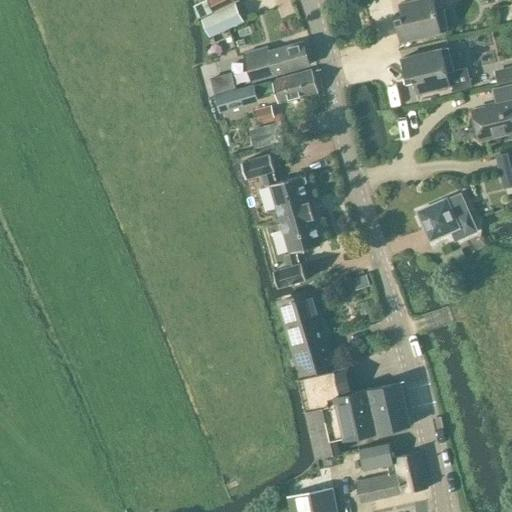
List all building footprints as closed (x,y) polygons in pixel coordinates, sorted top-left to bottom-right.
[(209,0),(214,11),(238,0),(209,0)] [(401,41),(448,30),(443,6),(436,8),(433,0),(413,0),(399,3),(402,16),(395,17),(401,41)] [(210,37),(242,22),(234,5),(202,20),(210,37)] [(303,41),(269,51),(268,47),(244,54),(252,81),(310,64),(303,41)] [(447,72),(454,71),(449,47),(401,58),(407,82),(414,80),(416,93),(450,85),(447,72)] [(312,69),(253,86),(217,96),(221,112),(244,105),(244,103),(257,99),(256,96),(274,90),(278,103),(318,91),(312,69)] [(231,71),(210,77),(215,94),(235,88),(231,71)] [(497,104),(473,110),(480,139),(511,131),(511,84),(492,89),(497,104)] [(256,119),(273,114),(270,103),(254,108),(256,119)] [(281,122),(250,130),(254,147),(285,139),(281,122)] [(504,186),(511,184),(511,151),(497,155),(504,186)] [(243,161),(248,178),(262,174),(272,171),(275,170),(270,153),(243,161)] [(270,183),(280,218),(311,209),(301,175),(275,182),(272,171),(262,174),(264,185),(270,183)] [(477,231),(460,193),(419,211),(431,239),(454,228),(458,239),(477,231)] [(311,209),(280,218),(290,252),(284,253),(287,266),(299,263),(295,251),(321,244),(311,209)] [(301,262),(299,263),(275,269),(280,287),(306,279),(301,262)] [(302,373),(332,365),(313,300),(312,292),(279,302),(302,373)] [(300,378),(298,378),(306,411),(316,457),(339,453),(337,441),(344,440),(410,425),(401,382),(400,382),(351,393),(345,368),(300,378)] [(387,465),(389,475),(422,468),(419,453),(394,459),(389,441),(362,447),(367,470),(387,465)] [(389,475),(355,480),(361,501),(426,486),(422,468),(389,475)] [(337,511),(332,484),(287,491),(291,511),(337,511)]
